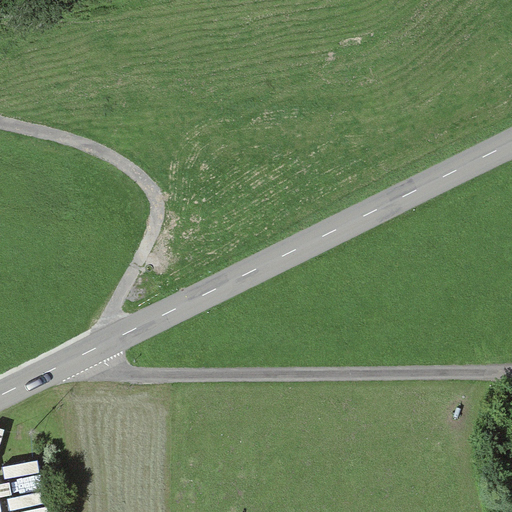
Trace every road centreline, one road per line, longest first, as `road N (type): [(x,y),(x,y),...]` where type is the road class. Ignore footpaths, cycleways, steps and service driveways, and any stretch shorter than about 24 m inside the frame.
road 1 (tertiary): [(96,349),(511,142)]
road 2 (residential): [(511,374),(135,375),(117,372),(96,349)]
road 3 (track): [(120,337),(117,302),(156,229),(159,207),(141,176),(91,146),(0,123)]
